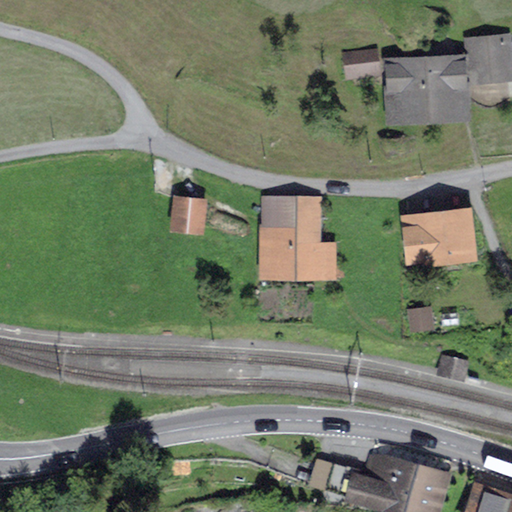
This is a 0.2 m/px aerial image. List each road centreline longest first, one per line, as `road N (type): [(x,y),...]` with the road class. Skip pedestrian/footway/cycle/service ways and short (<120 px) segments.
road 1 (residential): [(0,156),(143,142),(269,184),(396,190),(511,168)]
road 2 (secondary): [(511,466),(425,439),(324,424),(212,430),(0,462)]
